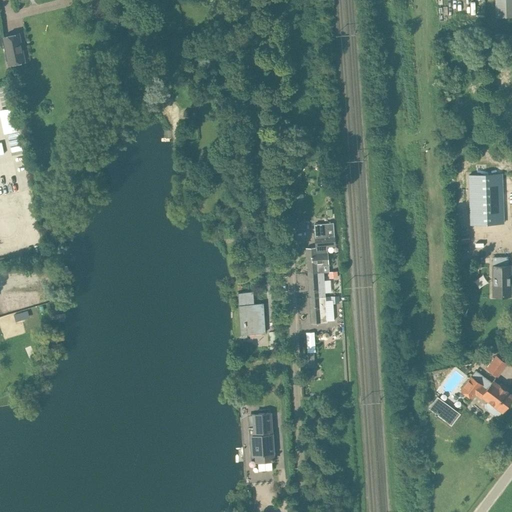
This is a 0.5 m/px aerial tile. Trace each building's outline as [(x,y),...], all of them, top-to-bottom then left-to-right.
[(85,0),(88,17),(105,15),(102,0),(85,0)] [(511,0),(495,0),(495,17),(511,16),(511,0)] [(20,33),(2,36),(8,66),(26,62),(20,33)] [(470,176),(470,186),(471,227),(503,225),(501,175),(470,176)] [(315,236),(315,245),(318,245),(318,248),(336,247),(335,235),(315,236)] [(327,252),(316,253),(316,247),(306,247),(308,272),(324,271),(323,264),(328,263),(327,252)] [(492,257),(492,265),(492,296),(511,296),(511,265),(508,265),(508,257),(492,257)] [(310,297),(325,295),(324,280),(324,271),(308,272),(310,297)] [(253,292),(238,293),(241,338),(248,337),(247,334),(265,333),(263,304),(254,305),(253,292)] [(325,295),(310,297),(311,323),(327,322),(325,295)] [(275,331),(269,332),(270,349),(276,348),(278,347),(276,332),(275,332),(275,331)] [(488,367),(498,375),(509,362),(499,353),(488,367)] [(483,396),(488,400),(485,404),(486,410),(494,415),(499,414),(502,411),(511,398),(511,394),(500,386),(493,380),(487,388),(471,375),(459,389),(472,399),(476,395),(481,399),(483,396)] [(254,471),(265,470),(274,470),(273,460),(273,453),(274,453),(273,433),(272,433),(271,426),(271,420),(270,413),(248,414),(251,464),(254,464),(254,471)]
